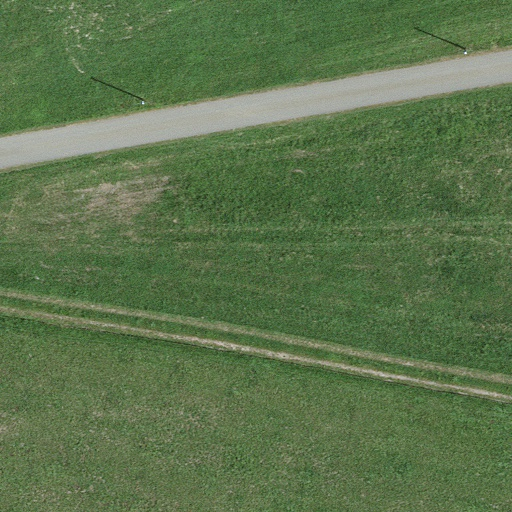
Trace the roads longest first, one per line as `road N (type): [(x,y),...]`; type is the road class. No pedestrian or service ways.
road 1 (track): [(511,394),(0,299)]
road 2 (unclassified): [(0,157),(511,75)]
